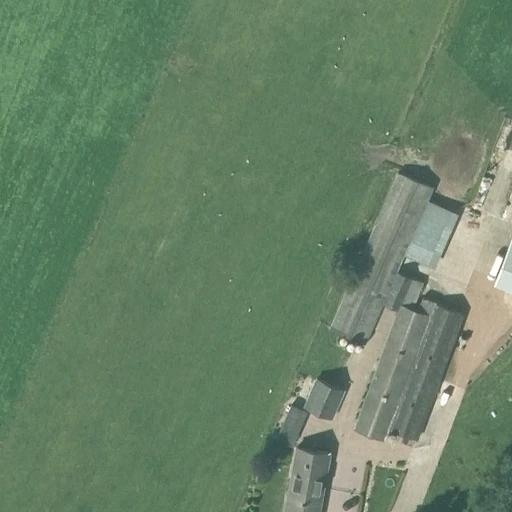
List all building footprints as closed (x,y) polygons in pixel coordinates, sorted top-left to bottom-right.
[(479,185),(494,191),(511,145),(511,111),(499,106),(477,165),(486,168),(479,185)] [(511,153),(503,183),(511,186),(511,153)] [(398,171),(330,328),(366,344),(383,304),(397,272),(401,265),(421,218),(435,187),(398,171)] [(453,208),(440,230),(454,238),(467,216),(453,208)] [(511,238),(493,287),(511,294),(511,238)] [(397,272),(383,304),(399,309),(401,304),(415,309),(424,282),(397,272)] [(401,304),(399,309),(355,427),(385,439),(389,427),(418,438),(464,314),(435,303),(436,302),(423,297),(419,310),(415,309),(401,304)] [(317,377),(304,406),(333,419),(346,390),(317,377)] [(297,447),(285,511),(320,511),(331,453),(297,447)]
